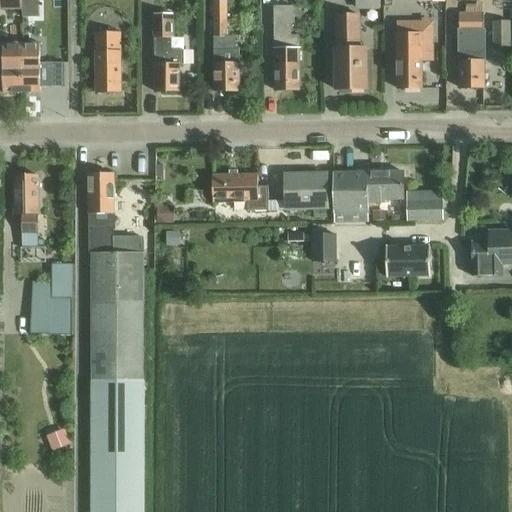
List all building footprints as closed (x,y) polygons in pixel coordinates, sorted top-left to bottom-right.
[(0,0),(0,10),(21,11),(21,0),(0,0)] [(226,0),(213,0),(213,19),(214,92),(239,91),(239,50),(236,50),(236,37),(227,37),(227,19),(226,0)] [(379,0),(355,0),(356,10),(380,10),(379,0)] [(465,14),(459,14),(459,47),(458,47),(459,89),(484,88),(483,47),(483,34),(483,13),(483,12),(484,12),(484,4),(478,3),(476,6),(465,6),(465,14)] [(293,7),(273,7),(274,91),(300,91),(299,36),(291,36),(291,24),(294,24),(293,7)] [(179,65),(183,65),(183,51),(170,51),(170,38),(173,38),(172,15),(154,15),(155,92),(179,92),(179,65)] [(336,90),(368,90),(367,49),(360,49),(359,15),(335,16),(336,49),(335,49),(336,90)] [(433,21),(397,21),(398,89),(422,89),(422,61),(433,61),(433,21)] [(492,22),(492,48),(511,48),(510,22),(492,22)] [(96,93),(121,93),(120,33),(95,33),(96,93)] [(23,44),(3,44),(4,94),(23,94),(23,63),(20,63),(19,59),(23,58),(23,44)] [(23,58),(19,59),(20,63),(23,63),(23,94),(40,93),(40,88),(64,88),(63,64),(40,64),(40,44),(26,44),(23,44),(23,54),(23,58)] [(402,172),(334,173),(335,224),(367,223),(367,213),(367,203),(384,203),(384,200),(403,200),(402,172)] [(285,201),(268,201),(268,211),(285,210),(285,212),(327,211),(327,174),(285,174),(285,201)] [(268,211),(268,197),(268,187),(258,187),(257,175),(213,175),(213,203),(248,203),(248,211),(268,211)] [(88,254),(91,254),(112,254),(142,254),(141,237),(112,237),(112,230),(113,230),(113,215),(114,215),(114,176),(88,176),(88,254)] [(37,215),(39,215),(39,202),(38,202),(38,177),(13,177),(13,202),(14,202),(14,218),(21,218),(21,249),(37,249),(37,240),(37,215)] [(443,201),(407,201),(407,222),(444,221),(443,201)] [(157,207),(157,224),(174,224),(174,207),(157,207)] [(386,212),(373,212),(373,222),(386,222),(386,212)] [(471,277),(501,276),(501,265),(511,265),(511,231),(489,232),(489,243),(471,243),(471,277)] [(180,233),(167,233),(167,246),(180,246),(180,233)] [(304,233),(288,234),(288,243),(305,243),(304,233)] [(313,263),(336,263),(336,234),(312,234),(313,263)] [(430,247),(386,248),(386,278),(430,277),(430,247)] [(90,511),(142,511),(142,381),(142,254),(112,254),(91,254),(90,511)] [(32,283),(30,334),(70,336),(73,265),(52,264),(51,283),(32,283)] [(179,284),(166,284),(166,293),(179,293),(179,284)] [(60,442),(80,433),(72,415),(52,424),(60,442)]
